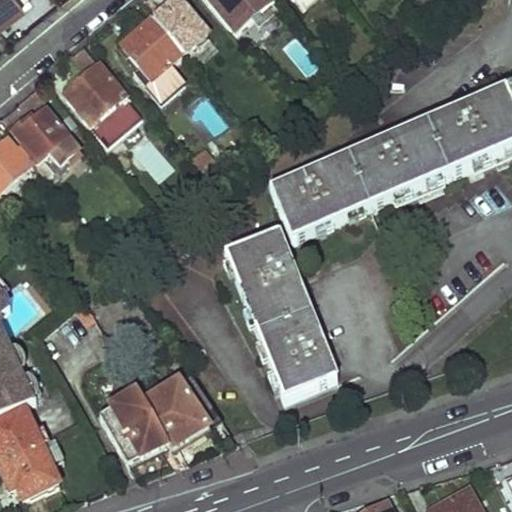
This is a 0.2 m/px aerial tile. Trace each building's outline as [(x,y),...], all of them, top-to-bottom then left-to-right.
[(0,0),(0,21),(27,0),(0,0)] [(271,0),(209,0),(240,37),(276,6),(271,0)] [(157,27),(184,61),(191,70),(217,50),(183,7),(157,27)] [(125,52),(153,87),(148,92),(163,111),(193,86),(178,67),(184,61),(157,27),(125,52)] [(67,99),(111,151),(145,122),(86,52),(70,65),(86,83),(67,99)] [(511,111),(508,102),(276,194),(295,247),(511,161),(511,111)] [(292,111),(305,128),(313,121),(300,105),(292,111)] [(81,155),(48,115),(30,129),(27,126),(15,136),(40,168),(38,170),(48,183),(55,177),(45,163),(52,158),(63,170),(81,155)] [(0,201),(35,172),(22,156),(19,158),(9,147),(0,154),(0,201)] [(196,167),(211,183),(220,174),(207,157),(196,167)] [(230,261),(287,408),(340,387),(282,241),(230,261)] [(38,410),(0,326),(0,324),(10,318),(0,304),(0,303),(2,302),(0,299),(0,477),(10,498),(17,495),(22,506),(60,491),(26,416),(38,410)] [(144,406),(171,451),(173,455),(224,428),(192,382),(144,406)] [(102,423),(130,472),(171,451),(144,406),(141,400),(102,423)] [(478,511),(475,506),(467,499),(456,500),(435,511),(478,511)]
